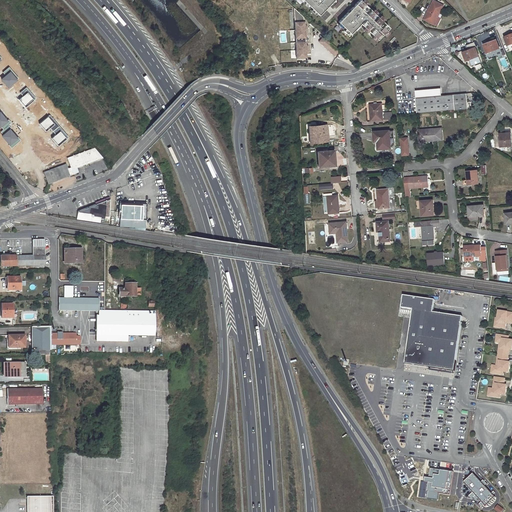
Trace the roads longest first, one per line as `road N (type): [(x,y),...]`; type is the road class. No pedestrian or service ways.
road 1 (trunk): [(307,511),(304,453),(260,287),(213,160),(181,114)]
road 2 (trunk): [(270,511),(244,274),(181,114)]
road 3 (trunk): [(208,204),(242,336),(256,511)]
road 4 (trunk): [(208,204),(225,337),(212,511)]
road 5 (secondary): [(318,378),(268,270),(244,176),(241,119)]
road 6 (trunk): [(82,0),(158,101),(208,204)]
road 7 (secondary): [(318,378),(387,510)]
road 8 (secondary): [(392,497),(370,449),(318,378)]
road 9 (trunk): [(181,114),(100,0)]
road 10 (secondary): [(114,175),(192,91),(215,82)]
road 11 (secondary): [(334,81),(302,76),(250,89),(215,82)]
road 12 (residential): [(448,164),(458,228),(511,239)]
